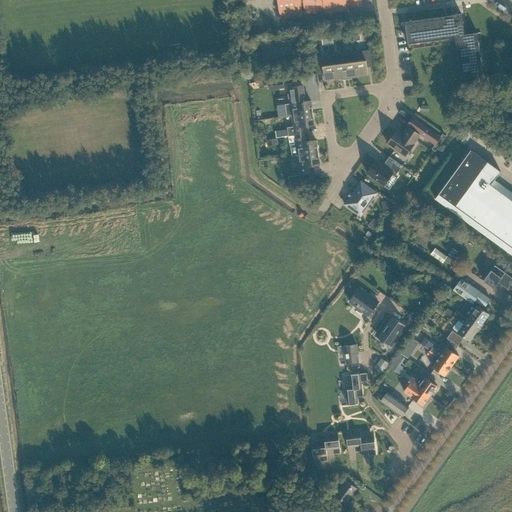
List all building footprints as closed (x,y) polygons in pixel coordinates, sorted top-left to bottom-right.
[(278,0),(281,17),(302,14),(302,12),(305,11),(306,12),(325,9),(325,11),(346,8),(346,6),(362,4),(361,0),(278,0)] [(415,22),(405,23),(408,43),(418,42),(417,39),(424,38),(424,41),(433,40),(433,37),(439,36),(439,39),(448,38),(448,34),(454,34),(455,36),(460,36),(461,42),(458,42),(460,51),(462,51),(463,57),(460,58),(462,67),(464,66),(465,73),(462,73),(464,83),(484,80),(482,70),(479,71),(478,65),(482,64),(480,55),(477,56),(476,49),(480,49),(478,40),(475,40),(474,34),(477,34),(477,32),(464,34),(461,13),(452,15),(452,20),(446,20),(445,18),(436,19),(437,22),(431,23),(430,20),(421,21),(422,24),(415,25),(415,22)] [(290,38),(261,43),(263,59),(293,55),(290,38)] [(371,49),(357,51),(360,75),(368,74),(367,66),(373,66),(371,49)] [(343,53),(347,79),(351,78),(351,76),(360,75),(357,51),(343,53)] [(342,80),(347,79),(343,53),(329,55),(333,79),(342,78),(342,80)] [(333,79),(329,55),(315,57),(318,73),(324,72),(325,80),(333,79)] [(283,81),(269,82),(270,89),(284,88),(283,81)] [(290,103),(285,104),(287,116),(293,115),(313,112),(312,106),(311,100),(305,101),(303,85),(288,87),(289,95),(290,103)] [(314,118),(313,112),(293,115),(294,126),(287,127),(289,136),(295,135),(309,133),(309,132),(307,133),(306,125),(314,124),(313,118),(314,118)] [(396,131),(387,144),(405,156),(414,143),(421,134),(435,144),(440,136),(413,117),(408,125),(410,126),(403,136),(396,131)] [(295,135),(289,136),(290,144),(292,155),(298,154),(318,151),(317,146),(316,139),(308,141),(307,133),(309,133),(295,135)] [(435,198),(511,254),(511,191),(495,179),(501,171),(471,149),(435,198)] [(319,157),(318,151),(298,154),(300,166),(299,166),(300,174),(312,172),(311,165),(319,164),(319,157)] [(373,163),(373,164),(372,166),(371,165),(371,166),(370,168),(369,168),(370,169),(367,172),(384,185),(393,172),(376,159),(373,163)] [(361,181),(345,204),(360,215),(377,193),(361,181)] [(211,194),(200,209),(210,216),(221,200),(211,194)] [(221,200),(210,216),(219,222),(230,206),(221,200)] [(230,206),(219,222),(228,228),(239,212),(230,206)] [(239,212),(228,228),(237,234),(248,218),(239,212)] [(248,218),(237,234),(246,240),(257,224),(248,218)] [(380,223),(374,218),(368,225),(375,230),(380,223)] [(429,223),(417,239),(423,243),(435,227),(429,223)] [(257,224),(246,240),(256,247),(266,231),(257,224)] [(323,225),(316,235),(332,246),(339,236),(323,225)] [(316,235),(310,244),(326,255),(332,246),(316,235)] [(310,244),(304,253),(320,264),(326,255),(310,244)] [(436,248),(431,254),(443,262),(447,256),(438,250),(439,248),(437,246),(435,248),(436,248)] [(453,247),(447,255),(452,259),(458,251),(453,247)] [(189,248),(173,250),(175,264),(191,262),(189,248)] [(173,250),(161,252),(163,265),(175,264),(173,250)] [(161,252),(150,253),(152,267),(163,265),(161,252)] [(150,253),(134,255),(136,269),(152,267),(150,253)] [(304,253),(297,263),(313,274),(320,264),(304,253)] [(191,262),(175,264),(176,277),(192,275),(191,262)] [(175,264),(163,265),(165,279),(176,277),(175,264)] [(163,265),(152,267),(154,281),(165,279),(163,265)] [(511,277),(495,265),(483,280),(494,288),(499,282),(508,288),(511,281),(511,277)] [(152,267),(136,269),(138,283),(154,281),(152,267)] [(290,273),(283,282),(299,293),(306,284),(290,273)] [(462,306),(458,311),(479,327),(489,313),(479,306),(481,304),(485,307),(490,299),(461,277),(453,289),(468,299),(463,306),(462,306)] [(283,282),(277,291),(293,302),(299,293),(283,282)] [(359,287),(349,301),(368,315),(378,301),(359,287)] [(277,291),(271,300),(287,311),(293,302),(277,291)] [(271,300),(264,310),(280,321),(287,311),(271,300)] [(197,301),(188,315),(200,323),(209,309),(197,301)] [(455,313),(448,308),(444,313),(451,318),(455,313)] [(209,309),(200,323),(211,330),(220,317),(209,309)] [(479,327),(458,311),(455,317),(459,320),(454,327),(454,329),(470,340),(479,327)] [(386,325),(378,336),(391,346),(405,325),(390,314),(383,323),(386,325)] [(188,315),(182,324),(193,332),(200,323),(188,315)] [(200,323),(193,332),(205,340),(211,330),(200,323)] [(182,324),(175,334),(187,341),(193,332),(182,324)] [(452,330),(447,337),(458,345),(463,338),(452,330)] [(193,332),(187,341),(198,349),(205,340),(193,332)] [(175,334),(169,343),(180,351),(187,341),(175,334)] [(429,348),(434,342),(426,336),(421,343),(429,348)] [(187,341),(180,351),(192,359),(198,349),(187,341)] [(169,343),(160,356),(171,364),(180,351),(169,343)] [(357,344),(344,345),(347,363),(359,361),(357,344)] [(413,350),(406,345),(401,352),(408,357),(413,350)] [(430,350),(435,354),(439,356),(451,365),(459,355),(446,346),(443,351),(439,348),(438,349),(433,346),(430,350)] [(444,375),(451,365),(439,356),(435,354),(430,350),(427,354),(432,357),(431,359),(435,362),(432,366),(444,375)] [(180,351),(171,364),(183,372),(192,359),(180,351)] [(400,354),(396,359),(401,362),(404,357),(400,354)] [(382,358),(376,367),(382,371),(388,362),(382,358)] [(393,362),(390,367),(398,373),(401,368),(393,362)] [(350,374),(352,389),(362,388),(361,381),(367,380),(366,373),(360,373),(350,374)] [(408,380),(430,396),(437,386),(425,377),(422,381),(418,378),(417,380),(411,376),(408,380)] [(423,405),(430,396),(408,380),(406,384),(407,386),(404,391),(411,396),(411,397),(423,405)] [(352,389),(346,389),(348,404),(358,403),(357,396),(363,395),(362,388),(352,389)] [(387,391),(381,401),(402,416),(408,407),(387,391)] [(248,393),(236,394),(239,413),(250,412),(248,393)] [(236,394),(226,396),(228,415),(239,413),(236,394)] [(226,396),(215,397),(217,416),(228,415),(226,396)] [(215,397),(204,398),(206,417),(217,416),(215,397)] [(204,398),(193,399),(196,418),(206,417),(204,398)] [(193,399),(182,401),(184,420),(196,418),(193,399)] [(361,441),(361,440),(361,435),(347,436),(348,446),(355,446),(355,451),(362,450),(361,445),(362,445),(361,441)] [(326,444),(327,449),(333,448),(333,453),(341,453),(339,437),(326,439),(325,439),(326,445),(326,444)] [(328,454),(327,449),(326,444),(326,445),(325,439),(326,439),(326,438),(316,439),(317,446),(312,446),(314,456),(320,455),(321,461),(328,460),(328,454)] [(374,439),(361,440),(361,441),(362,445),(361,445),(362,450),(368,450),(369,455),(376,454),(374,439)] [(347,479),(336,495),(346,502),(357,486),(347,479)] [(264,495),(257,496),(259,507),(266,506),(264,495)]
